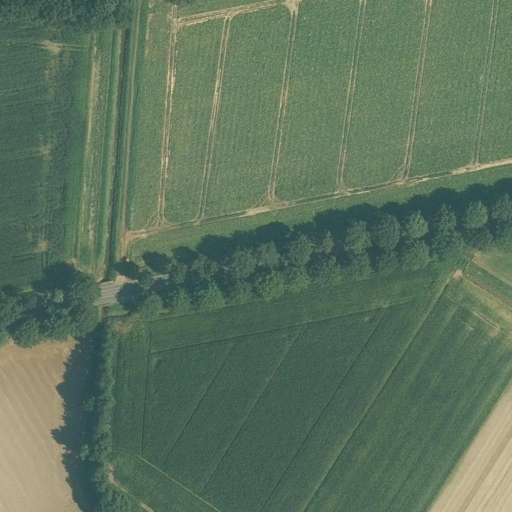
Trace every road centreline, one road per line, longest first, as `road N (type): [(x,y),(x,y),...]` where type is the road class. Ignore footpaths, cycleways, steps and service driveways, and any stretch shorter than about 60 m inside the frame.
road 1 (secondary): [(511,213),(0,314)]
road 2 (track): [(91,296),(81,482),(95,511)]
